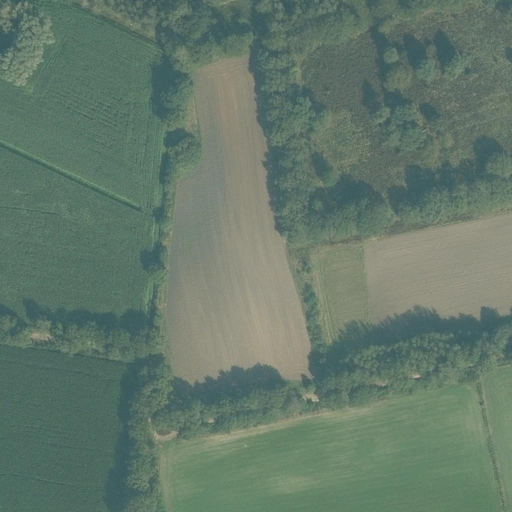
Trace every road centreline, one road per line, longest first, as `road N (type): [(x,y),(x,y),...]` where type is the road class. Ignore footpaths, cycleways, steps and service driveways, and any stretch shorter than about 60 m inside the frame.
road 1 (track): [(156,430),(511,356)]
road 2 (track): [(0,337),(153,360),(156,430)]
